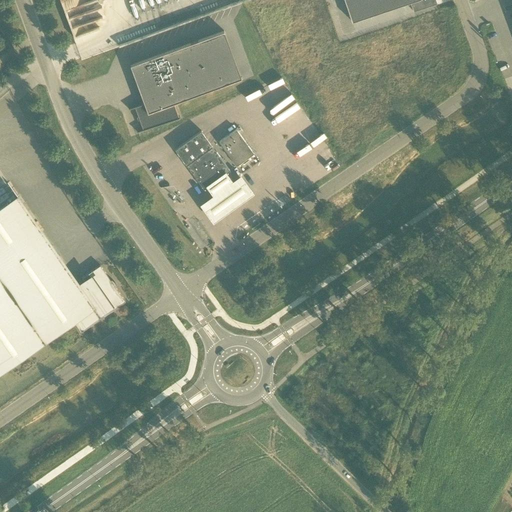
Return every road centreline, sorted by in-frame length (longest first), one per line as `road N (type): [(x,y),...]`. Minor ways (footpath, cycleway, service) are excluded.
road 1 (unclassified): [(457,0),(479,58),(475,86),(184,291)]
road 2 (unclassified): [(184,291),(101,174),(24,0)]
road 3 (unknown): [(155,144),(225,110),(251,114),(271,130),(283,173),(227,227)]
road 4 (primary): [(314,318),(511,181)]
road 5 (unclassified): [(0,419),(184,291)]
road 6 (unclassified): [(386,511),(260,391)]
